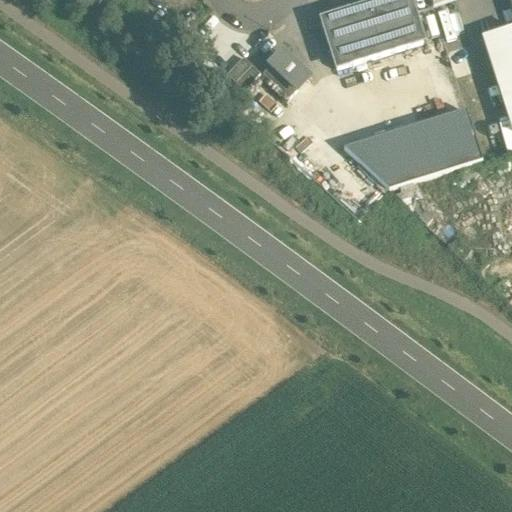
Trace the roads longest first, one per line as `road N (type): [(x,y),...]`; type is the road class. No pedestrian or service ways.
road 1 (secondary): [(0,58),(511,435)]
road 2 (track): [(511,337),(316,227),(3,0)]
